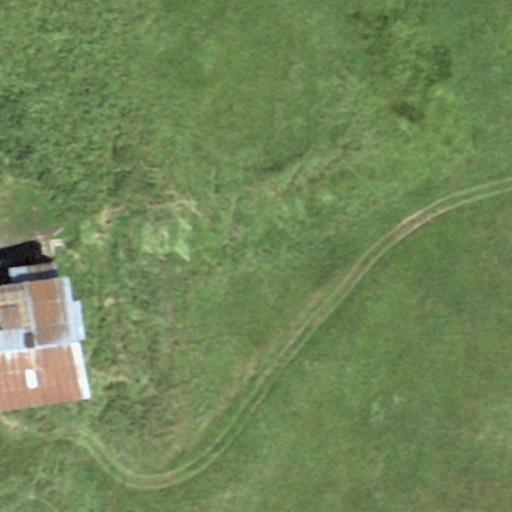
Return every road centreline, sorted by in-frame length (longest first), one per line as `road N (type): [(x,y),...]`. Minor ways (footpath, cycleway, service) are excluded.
road 1 (track): [(49,434),(81,437),(140,480),(183,474),(235,427),(292,346),(408,226),(444,204),(511,184)]
road 2 (track): [(0,225),(72,229),(99,267),(98,401),(81,437)]
